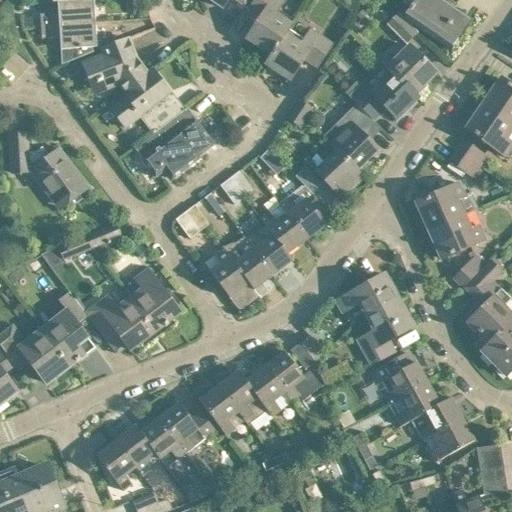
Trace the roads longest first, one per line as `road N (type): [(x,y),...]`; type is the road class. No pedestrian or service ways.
road 1 (residential): [(152,220),(263,132),(220,53),(181,27)]
road 2 (residential): [(511,410),(484,393),(449,352),(382,195)]
road 3 (residential): [(511,0),(382,195)]
road 4 (residential): [(382,195),(313,286),(272,320),(225,342)]
road 5 (residential): [(152,220),(57,109),(44,99),(0,97)]
road 6 (residential): [(225,342),(57,411)]
road 7 (residential): [(225,342),(152,220)]
